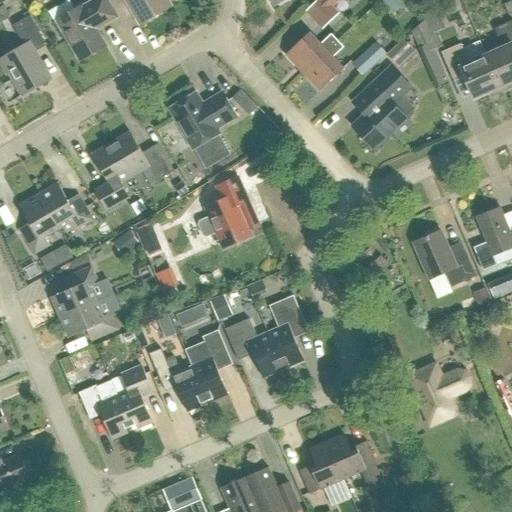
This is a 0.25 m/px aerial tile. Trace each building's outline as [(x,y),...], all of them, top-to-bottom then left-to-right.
[(70,0),(68,0),(48,12),(54,22),(57,21),(81,62),(107,47),(96,29),(117,17),(106,0),(94,0),(83,7),(83,6),(76,10),(70,0)] [(127,0),(138,19),(167,2),(166,0),(127,0)] [(319,0),(308,10),(324,29),(342,13),(336,6),(342,0),(319,0)] [(3,8),(0,9),(0,21),(8,17),(3,8)] [(0,62),(7,75),(9,74),(22,96),(51,79),(35,52),(47,45),(30,16),(13,26),(24,45),(0,59),(0,62)] [(486,54),(501,88),(511,83),(511,21),(495,29),(503,47),(486,54)] [(450,84),(424,23),(412,32),(436,90),(450,84)] [(286,55),(303,73),(337,41),(331,34),(321,44),(310,33),(286,55)] [(403,39),(386,55),(398,67),(414,51),(403,39)] [(303,73),(320,91),(344,69),(333,57),(344,47),(337,41),(303,73)] [(386,53),(377,43),(353,64),(363,75),(386,53)] [(463,74),(474,100),(501,88),(486,54),(469,62),(461,44),(441,52),(453,79),(463,74)] [(353,126),(375,150),(414,113),(414,108),(402,96),(411,87),(392,67),(368,89),(379,102),(353,126)] [(223,93),(203,104),(197,93),(170,109),(193,149),(220,133),(217,129),(237,117),(223,93)] [(257,105),(247,95),(238,103),(248,113),(257,105)] [(112,145),(132,178),(142,171),(151,185),(174,171),(158,144),(143,153),(130,132),(117,140),(118,142),(112,145)] [(95,191),(107,211),(130,198),(122,184),(132,178),(112,145),(107,149),(106,146),(92,154),(109,183),(95,191)] [(217,233),(224,248),(251,236),(248,230),(259,225),(239,178),(217,187),(223,200),(206,208),(210,217),(200,221),(198,225),(203,236),(207,238),(217,233)] [(183,182),(175,186),(181,196),(189,191),(183,182)] [(39,195),(59,229),(73,221),(78,229),(93,220),(78,194),(68,200),(58,183),(39,195)] [(20,229),(35,254),(50,245),(45,237),(59,229),(39,195),(20,206),(30,223),(20,229)] [(448,207),(455,234),(466,231),(459,204),(448,207)] [(488,243),(476,248),(485,271),(511,260),(511,233),(511,234),(500,207),(477,217),(488,243)] [(149,225),(139,230),(155,252),(149,225)] [(445,272),(452,287),(477,276),(465,250),(453,256),(442,231),(413,243),(430,279),(445,272)] [(51,254),(57,266),(74,257),(67,245),(51,254)] [(51,297),(60,318),(97,302),(90,287),(99,283),(92,267),(65,278),(69,289),(51,297)] [(492,299),(487,287),(474,293),(479,304),(492,299)] [(211,301),(219,321),(234,315),(225,295),(211,301)] [(268,332),(283,367),(289,364),(290,366),(304,360),(292,331),(306,324),(294,295),(270,306),(279,328),(268,332)] [(87,330),(92,341),(119,329),(112,313),(103,317),(97,302),(60,318),(69,338),(87,330)] [(205,305),(193,310),(197,321),(209,316),(205,305)] [(251,348),(264,378),(278,372),(277,370),(283,367),(268,332),(257,337),(249,319),(225,329),(236,355),(251,348)] [(192,366),(207,401),(213,398),(214,401),(228,395),(218,371),(233,364),(219,330),(203,337),(206,343),(198,347),(204,362),(192,366)] [(133,332),(125,336),(128,341),(135,338),(133,332)] [(177,386),(188,412),(202,406),(201,404),(207,401),(192,366),(181,371),(170,345),(149,354),(165,391),(177,386)] [(469,377),(464,373),(457,371),(441,378),(436,365),(410,376),(431,424),(457,413),(450,396),(465,389),(469,384),(469,377)] [(117,394),(133,431),(153,422),(141,393),(152,388),(143,366),(126,373),(132,388),(117,394)] [(133,431),(117,394),(112,382),(97,388),(96,386),(80,393),(89,415),(100,410),(113,440),(133,431)] [(0,432),(9,428),(0,407),(0,432)] [(326,440),(351,495),(343,477),(361,469),(369,487),(387,479),(382,468),(380,469),(377,464),(380,463),(369,438),(352,446),(345,431),(326,440)] [(325,485),(333,503),(351,495),(326,440),(310,447),(316,462),(301,469),(311,491),(325,485)] [(0,491),(30,479),(20,455),(0,463),(0,491)] [(245,477),(260,511),(284,511),(287,511),(294,511),(301,509),(291,486),(279,491),(269,467),(245,477)] [(231,511),(260,511),(245,477),(222,488),(232,511),(231,511)] [(181,484),(170,488),(179,509),(201,500),(193,479),(192,479),(181,484)] [(206,511),(201,500),(179,509),(172,511),(206,511)]
